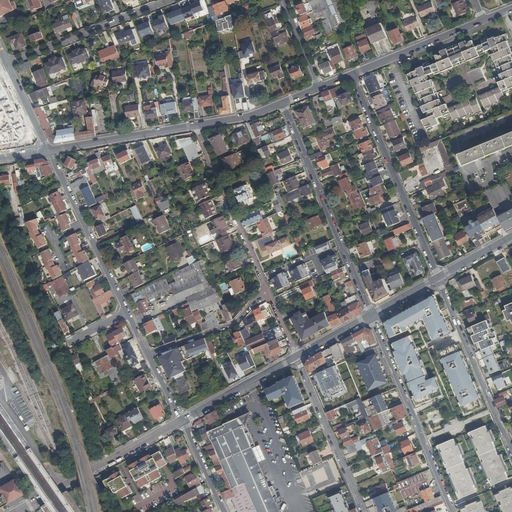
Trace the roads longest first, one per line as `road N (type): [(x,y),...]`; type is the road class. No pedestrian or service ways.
road 1 (unclassified): [(370,315),(282,103)]
road 2 (residential): [(351,73),(437,278)]
road 3 (unclassified): [(370,315),(453,511)]
road 4 (unclassified): [(511,453),(437,278)]
road 5 (secondary): [(15,511),(181,419)]
road 6 (residential): [(48,150),(127,312)]
road 7 (unclassified): [(194,125),(267,289)]
road 8 (unclassified): [(6,63),(169,0)]
road 9 (residential): [(363,511),(297,356)]
road 10 (unclassified): [(48,150),(194,125)]
road 11 (unclassified): [(351,73),(483,19)]
road 12 (unclassified): [(149,354),(238,319),(267,289)]
road 13 (secondary): [(297,356),(181,419)]
